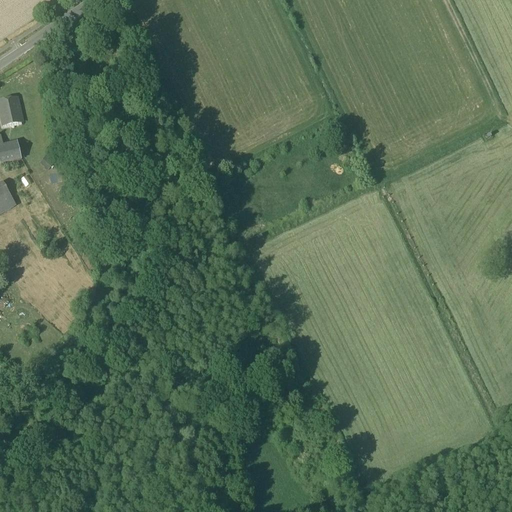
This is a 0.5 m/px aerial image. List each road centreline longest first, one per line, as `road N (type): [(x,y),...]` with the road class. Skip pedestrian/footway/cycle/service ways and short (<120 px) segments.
road 1 (track): [(348,481),(116,0)]
road 2 (track): [(237,248),(503,120),(445,0)]
